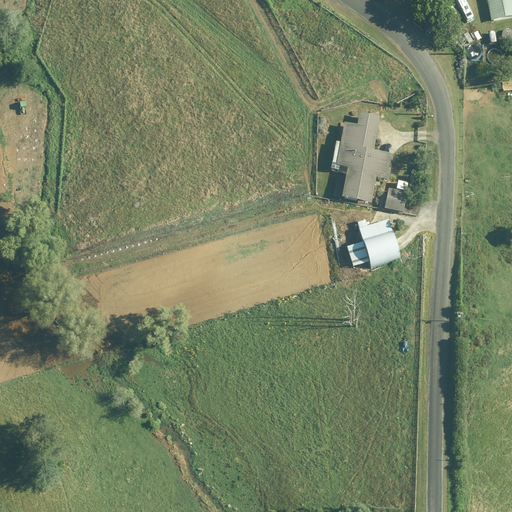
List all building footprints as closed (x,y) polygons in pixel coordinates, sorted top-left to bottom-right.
[(511,0),(487,0),(492,24),(511,19),(511,0)] [(511,32),(504,31),(503,42),(511,43),(511,32)] [(504,50),(485,49),(483,76),(492,77),(493,69),(502,70),(504,50)] [(337,145),(332,173),(348,176),(343,201),(373,207),(378,180),(390,183),(394,158),(376,155),(382,121),(363,118),(360,130),(347,127),(344,146),(337,145)] [(409,196),(391,192),(386,211),(405,215),(409,196)] [(358,226),(364,245),(345,252),(352,272),(400,256),(397,247),(389,223),(369,229),(367,223),(358,226)]
